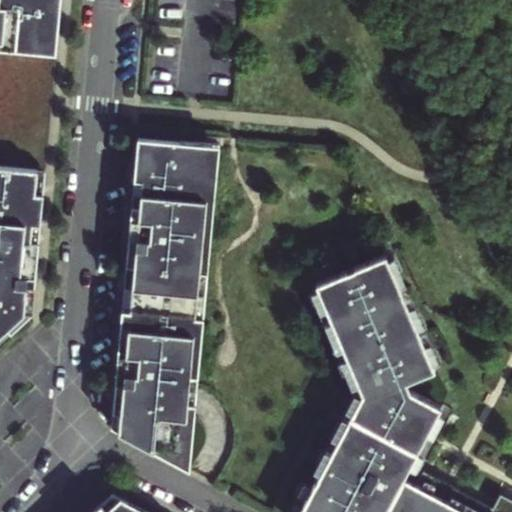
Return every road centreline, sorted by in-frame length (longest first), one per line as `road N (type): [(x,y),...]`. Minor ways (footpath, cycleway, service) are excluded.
road 1 (residential): [(64,436),(106,0)]
road 2 (residential): [(64,436),(235,511)]
